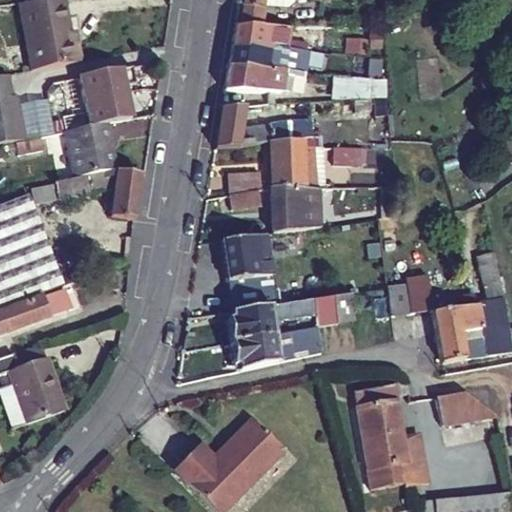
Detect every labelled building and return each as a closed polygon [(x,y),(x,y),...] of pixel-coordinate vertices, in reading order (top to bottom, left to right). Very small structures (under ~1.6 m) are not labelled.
[(32,68),(81,60),(78,42),(72,43),(65,0),(52,0),(25,3),(20,3),(32,68)] [(238,0),(234,30),(266,29),(268,7),(292,9),(299,4),(299,0),(238,0)] [(288,29),(266,29),(234,30),(230,52),(304,53),(305,46),(287,45),(288,29)] [(304,53),(230,52),(228,73),(283,75),(302,75),(303,61),(304,53)] [(14,107),(8,73),(7,73),(0,74),(0,141),(24,138),(19,106),(14,107)] [(63,130),(114,122),(103,73),(79,78),(82,94),(86,112),(68,117),(69,124),(62,126),(63,130)] [(283,75),(228,73),(224,94),(293,95),(295,82),(301,82),(302,75),(283,75)] [(373,98),(388,97),(387,78),(371,77),(373,98)] [(337,99),(367,96),(366,84),(336,87),(337,99)] [(29,106),(29,138),(47,138),(46,106),(29,106)] [(302,149),(302,146),(302,134),(314,133),(313,113),(292,115),(248,134),(246,109),(222,111),(215,159),(271,150),(302,149)] [(67,133),(109,125),(114,123),(114,122),(63,130),(64,134),(67,133)] [(112,169),(119,170),(109,125),(67,133),(77,177),(112,169)] [(302,149),(271,150),(272,197),(304,194),(302,149)] [(62,179),(66,197),(111,189),(118,218),(135,214),(139,184),(141,174),(119,170),(112,169),(77,177),(62,179)] [(260,191),(259,175),(229,178),(230,193),(260,191)] [(304,194),(272,197),(273,235),(305,231),(304,194)] [(0,313),(62,290),(27,198),(0,208),(0,313)] [(260,198),(231,200),(232,214),(262,212),(260,198)] [(232,313),(275,306),(267,248),(326,238),(325,228),(305,231),(273,235),(221,243),(232,313)] [(432,315),(435,332),(441,367),(464,361),(511,352),(511,328),(509,329),(493,253),(474,256),(481,306),(466,308),(432,315)] [(431,309),(427,284),(387,290),(391,317),(431,309)] [(0,339),(71,312),(63,293),(0,316),(0,339)] [(351,321),(347,295),(331,297),(336,324),(351,321)] [(310,301),(313,315),(315,327),(336,324),(331,297),(310,301)] [(275,306),(232,313),(228,314),(229,321),(223,322),(228,344),(286,333),(283,321),(313,315),(310,301),(275,306)] [(239,363),(240,371),(321,355),(318,342),(289,347),(286,333),(228,344),(232,364),(239,363)] [(41,360),(35,345),(8,354),(9,356),(14,370),(41,360)] [(9,356),(0,360),(0,375),(4,374),(14,370),(9,356)] [(14,370),(4,374),(22,424),(58,411),(41,360),(14,370)] [(404,440),(395,385),(355,392),(370,490),(411,483),(408,463),(421,461),(418,439),(404,440)] [(465,390),(435,396),(442,426),(496,413),(465,390)] [(201,445),(176,472),(218,511),(227,511),(285,451),(252,419),(215,458),(201,445)] [(424,511),(511,511),(511,493),(511,490),(423,502),(424,511)]
